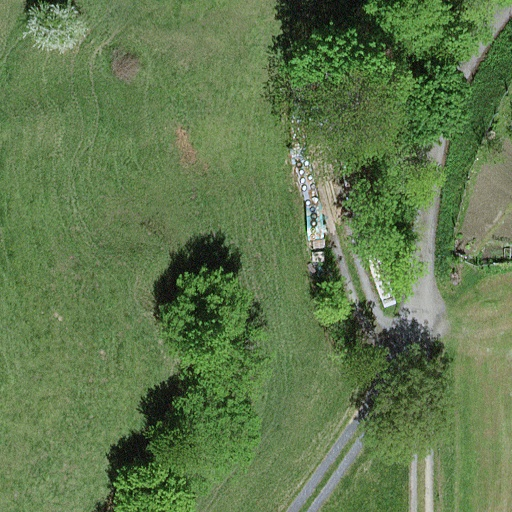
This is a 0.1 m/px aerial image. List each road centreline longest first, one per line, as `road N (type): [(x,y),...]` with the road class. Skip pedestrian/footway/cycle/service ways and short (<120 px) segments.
road 1 (track): [(511,1),(476,40),(441,110),(414,335),(396,374),(299,511)]
road 2 (track): [(324,61),(316,123),(353,282),(384,321),(414,335),(421,511)]
